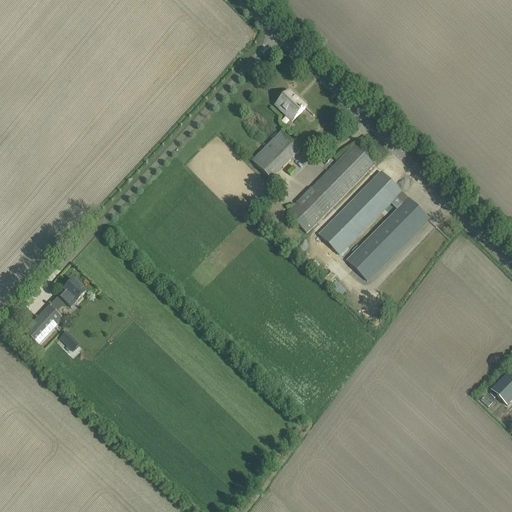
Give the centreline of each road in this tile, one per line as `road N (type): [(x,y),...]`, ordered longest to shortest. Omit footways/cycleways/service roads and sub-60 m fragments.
road 1 (unclassified): [(511,263),(277,34)]
road 2 (unclassified): [(55,272),(277,34)]
